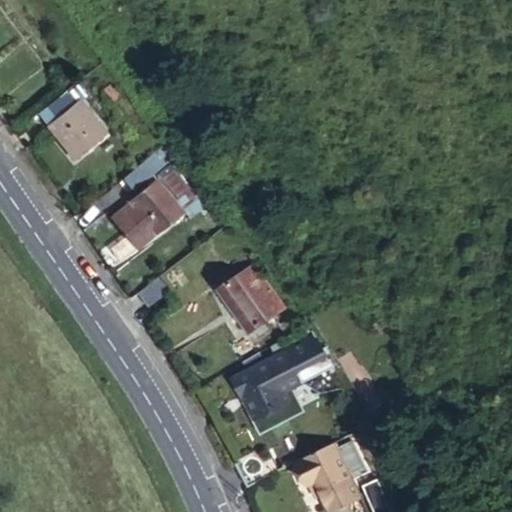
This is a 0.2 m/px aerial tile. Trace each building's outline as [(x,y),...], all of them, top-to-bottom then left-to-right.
[(87,97),(81,89),(67,98),(74,108),(47,128),(74,163),(106,138),(80,103),(87,97)] [(166,167),(157,155),(138,171),(143,178),(149,174),(153,178),(166,167)] [(158,177),(184,209),(195,200),(168,169),(158,177)] [(138,171),(99,203),(105,211),(119,199),(119,198),(143,178),(138,171)] [(181,215),(156,183),(130,205),(155,236),(181,215)] [(195,200),(184,209),(190,216),(201,208),(195,200)] [(99,203),(79,219),(74,223),(83,236),(108,216),(105,211),(99,203)] [(287,310),(258,268),(222,293),(250,335),(287,310)] [(169,293),(159,280),(137,295),(147,309),(169,293)] [(235,383),(257,425),(299,402),(295,393),(337,371),(317,339),(235,383)] [(336,511),(360,500),(334,448),(297,467),(310,491),(314,488),(326,511),(336,511)] [(248,472),(257,487),(281,475),(272,458),(248,472)] [(388,511),(376,483),(361,489),(371,511),(388,511)]
